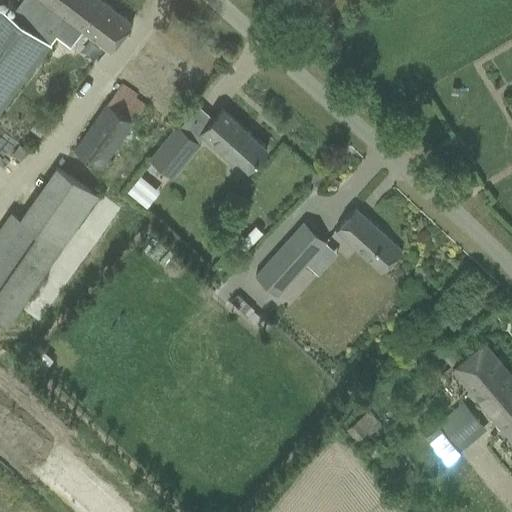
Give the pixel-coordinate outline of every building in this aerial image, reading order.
[(0,112),(52,45),(45,40),(50,35),(56,39),(61,32),(85,0),(21,0),(11,14),(0,5),(0,112)] [(78,27),(110,51),(132,22),(103,0),(85,0),(61,32),(69,38),(78,27)] [(73,149),(102,168),(134,122),(145,105),(136,98),(138,95),(122,83),(107,104),(105,102),(73,149)] [(235,157),(248,169),(253,163),(267,148),(223,109),(209,124),(200,134),(230,162),(235,157)] [(149,159),(173,178),(201,143),(177,125),(149,159)] [(0,226),(0,318),(9,325),(99,194),(57,166),(21,217),(11,210),(0,226)] [(127,189),(147,206),(162,189),(142,173),(127,189)] [(66,284),(119,208),(102,196),(90,214),(91,215),(50,273),(66,284)] [(335,229),(382,271),(402,248),(356,207),(335,229)] [(256,276),(277,295),(326,241),(305,221),(256,276)] [(231,302),(257,324),(262,318),(253,310),(255,308),(238,294),(231,302)] [(451,369),(511,443),(511,375),(484,342),(468,355),(451,369)] [(43,349),(29,364),(39,374),(54,359),(43,349)] [(433,353),(425,360),(424,361),(434,373),(435,373),(445,364),(435,352),(433,353)] [(428,438),(447,462),(487,429),(464,401),(437,423),(441,428),(428,438)]
